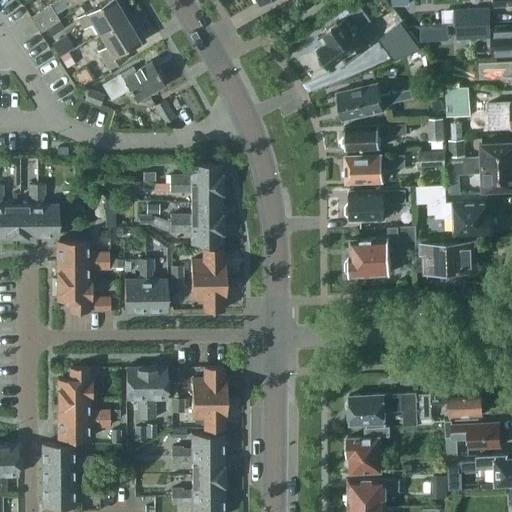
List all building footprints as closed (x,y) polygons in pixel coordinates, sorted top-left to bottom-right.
[(40,31),(45,28),(59,19),(55,13),(74,0),(55,0),(30,16),(40,31)] [(93,22),(99,33),(125,17),(123,13),(123,9),(121,6),(117,4),(114,0),(105,0),(77,17),(79,20),(77,21),(79,26),(81,24),(83,28),(93,22)] [(358,28),(369,20),(358,6),(348,14),(348,13),(337,21),(336,19),(325,27),(327,29),(317,37),(322,44),(316,49),(317,50),(313,52),(328,71),(331,69),(331,70),(368,42),(358,28)] [(454,9),(455,25),(490,22),(489,7),(454,9)] [(125,17),(99,33),(106,45),(97,50),(108,69),(126,58),(121,50),(139,40),(133,30),(133,27),(131,23),(128,22),(125,17)] [(63,26),(59,19),(45,28),(50,35),(63,26)] [(401,19),(378,36),(393,57),(421,46),(401,19)] [(491,38),(490,22),(455,25),(456,40),(491,38)] [(511,25),(494,27),(496,55),(511,53),(511,25)] [(420,41),(430,40),(430,26),(420,27),(420,41)] [(59,55),(73,47),(65,34),(51,42),(59,55)] [(66,67),(74,62),(68,51),(59,56),(66,67)] [(135,100),(163,83),(150,60),(133,69),(131,66),(120,72),(121,72),(113,77),(113,76),(101,83),(109,98),(128,87),(135,100)] [(511,61),(479,63),(480,78),(511,76),(511,61)] [(468,98),(468,86),(459,87),(458,83),(443,84),(444,100),(468,98)] [(380,105),(410,98),(408,89),(378,96),(375,84),(336,92),(337,96),(334,96),(337,108),(340,107),(342,119),(381,110),(380,105)] [(84,99),(99,104),(103,94),(89,88),(84,99)] [(153,104),(163,122),(175,115),(165,98),(153,104)] [(469,115),(468,98),(444,100),(445,116),(469,115)] [(511,100),(488,102),(489,128),(511,127),(511,100)] [(444,140),(443,118),(427,119),(428,141),(444,140)] [(379,134),(410,133),(410,128),(405,128),(405,124),(344,126),(344,136),(342,138),(342,142),(345,145),(345,150),(379,148),(379,134)] [(449,156),(465,155),(464,139),(448,140),(449,156)] [(470,157),(470,165),(511,163),(511,140),(480,142),(481,156),(470,157)] [(443,151),(417,152),(418,167),(444,166),(443,151)] [(391,167),(403,167),(403,155),(379,156),(346,158),(347,170),(344,171),(344,177),(347,177),(347,181),(381,180),(381,166),(390,166),(391,167)] [(511,163),(470,165),(470,157),(446,158),(447,175),(482,173),(483,189),(511,187),(511,163)] [(169,174),(169,182),(221,182),(221,162),(190,162),(190,174),(169,174)] [(154,190),(169,190),(169,182),(154,182),(154,190)] [(190,190),(190,202),(221,202),(221,182),(169,182),(169,190),(190,190)] [(0,235),(15,235),(15,203),(0,203),(0,194),(2,194),(2,183),(0,183),(0,235)] [(30,194),(30,203),(15,203),(15,235),(37,235),(36,183),(28,183),(29,194),(30,194)] [(43,183),(36,183),(37,235),(58,235),(57,203),(42,203),(42,194),(43,194),(43,183)] [(454,233),(490,231),(490,229),(493,225),(493,218),(490,215),(489,211),(487,212),(486,201),(473,202),(472,201),(453,202),(453,203),(451,203),(451,201),(446,202),(445,184),(415,185),(416,203),(427,202),(427,214),(434,214),(434,218),(452,217),(452,215),(453,215),(454,233)] [(405,203),(415,203),(414,186),(404,186),(404,189),(405,202),(405,203)] [(383,203),(405,202),(404,189),(348,191),(349,202),(345,205),(345,213),(349,217),(349,220),(383,219),(383,203)] [(221,222),(221,202),(190,202),(190,213),(169,214),(169,222),(221,222)] [(158,212),(158,203),(146,203),(146,212),(158,212)] [(82,213),(82,205),(69,205),(69,213),(82,213)] [(151,213),(138,213),(137,223),(151,223),(151,213)] [(221,242),(221,222),(169,222),(169,230),(190,230),(190,242),(221,242)] [(398,247),(415,246),(414,225),(387,227),(387,237),(349,238),(349,255),(348,255),(348,258),(346,260),(346,270),(349,272),(349,275),(389,273),(388,242),(398,242),(398,247)] [(56,239),(56,260),(107,260),(107,251),(87,251),(87,239),(56,239)] [(474,253),(474,241),(424,243),(420,243),(420,252),(424,252),(425,270),(441,270),(444,271),(450,271),(455,270),(475,269),(475,266),(477,263),(477,255),(474,253)] [(190,258),(191,278),(224,277),(224,256),(222,256),(221,247),(202,247),(202,258),(190,258)] [(152,257),(144,258),(145,310),(166,309),(165,277),(150,277),(150,268),(152,268),(152,257)] [(124,310),(145,310),(144,258),(137,258),(137,268),(139,268),(139,278),(123,278),(124,310)] [(107,268),(107,260),(56,260),(56,279),(87,278),(87,268),(107,268)] [(183,278),(183,265),(170,265),(170,278),(183,278)] [(224,277),(191,278),(191,297),(202,297),(202,308),(222,308),(222,299),(224,299),(224,277)] [(90,278),(87,278),(56,279),(56,299),(68,299),(68,310),(88,310),(109,310),(109,297),(90,297),(90,278)] [(170,278),(170,291),(183,291),(183,278),(170,278)] [(145,417),(145,365),(125,366),(125,397),(137,397),(137,417),(145,417)] [(165,365),(145,365),(145,417),(153,417),(153,397),(165,397),(165,365)] [(191,377),(191,397),(225,396),(225,375),(223,375),(223,365),(203,366),(203,377),(191,377)] [(68,366),(69,377),(57,378),(57,396),(91,396),(91,377),(88,377),(88,366),(68,366)] [(184,380),(184,367),(171,367),(171,380),(184,380)] [(449,414),(481,413),(480,390),(463,391),(460,389),(453,389),(451,392),(447,392),(417,393),(418,418),(431,418),(430,403),(445,402),(445,410),(449,409),(449,414)] [(384,422),(384,417),(384,411),(402,410),(403,425),(417,424),(415,391),(348,395),(349,399),(346,402),(347,407),(349,409),(350,424),(384,422)] [(91,398),(91,396),(57,396),(57,417),(108,416),(108,409),(88,409),(88,398),(91,398)] [(225,396),(191,397),(191,417),(204,416),(204,428),(222,428),(222,418),(225,418),(225,396)] [(171,411),(184,411),(184,397),(171,397),(171,411)] [(109,424),(108,416),(57,417),(57,437),(88,437),(88,425),(109,424)] [(456,436),(468,435),(469,445),(499,444),(499,442),(503,439),(502,432),(498,430),(498,421),(467,423),(468,423),(451,424),(451,421),(445,421),(446,455),(457,455),(456,436)] [(146,436),(155,436),(155,422),(146,423),(146,436)] [(145,425),(134,425),(134,440),(146,440),(145,425)] [(380,470),(378,436),(389,435),(388,426),(364,428),(364,436),(346,437),(347,456),(349,456),(349,472),(380,470)] [(172,437),(185,437),(185,427),(172,427),(172,437)] [(120,428),(110,428),(110,439),(120,439),(120,428)] [(171,446),(171,453),(223,453),(223,432),(190,432),(190,448),(181,448),(181,446),(171,446)] [(41,442),(41,463),(93,463),(93,455),(82,455),(82,457),(73,457),(72,441),(41,442)] [(17,442),(0,442),(0,494),(5,494),(5,481),(5,473),(17,473),(17,442)] [(511,455),(507,456),(507,452),(476,453),(476,454),(477,465),(495,464),(496,481),(511,480),(511,455)] [(223,474),(223,453),(171,453),(171,461),(181,460),(181,459),(190,459),(191,474),(223,474)] [(476,454),(458,455),(459,466),(477,465),(476,454)] [(457,455),(446,455),(448,487),(462,487),(461,470),(459,470),(459,466),(458,455),(457,455)] [(93,470),(93,463),(41,463),(41,483),(73,483),(73,468),(82,468),(82,470),(93,470)] [(171,488),(171,496),(223,495),(223,474),(191,474),(191,490),(181,490),(181,488),(171,488)] [(430,497),(446,497),(446,475),(430,475),(430,497)] [(349,479),(349,507),(384,507),(384,492),(398,491),(398,479),(383,479),(383,478),(349,479)] [(93,482),(73,483),(41,483),(41,506),(73,506),(73,489),(82,489),(82,491),(93,491),(93,482)] [(135,494),(134,511),(153,511),(154,495),(135,494)] [(223,511),(223,495),(171,496),(171,503),(182,503),(182,501),(191,501),(191,511),(223,511)]
